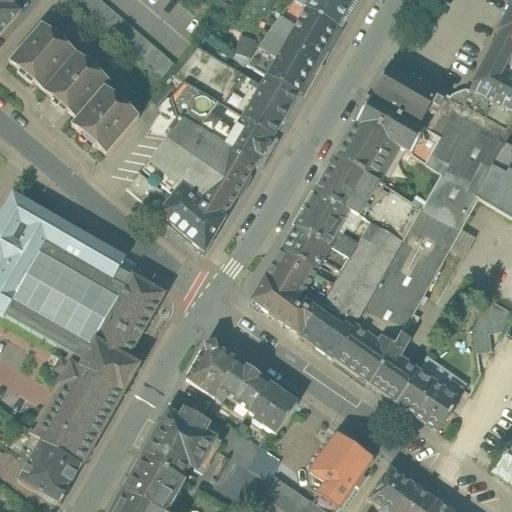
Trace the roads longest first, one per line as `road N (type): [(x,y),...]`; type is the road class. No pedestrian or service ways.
road 1 (residential): [(395,0),(209,300)]
road 2 (residential): [(209,300),(475,511)]
road 3 (residential): [(209,300),(0,123)]
road 4 (residential): [(209,300),(83,511)]
road 5 (unknown): [(445,458),(511,354)]
